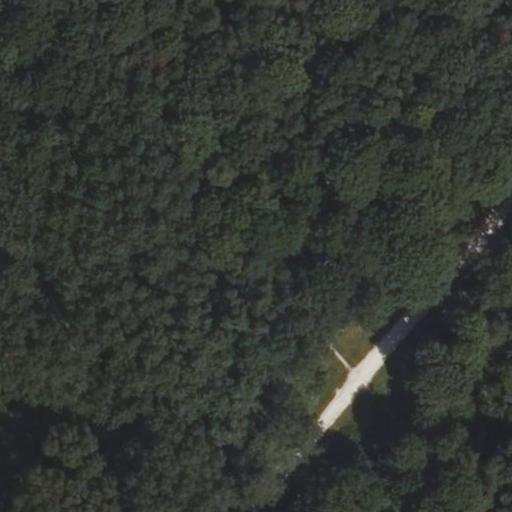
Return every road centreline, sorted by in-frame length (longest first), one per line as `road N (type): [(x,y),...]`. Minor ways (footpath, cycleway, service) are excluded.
road 1 (track): [(0,4),(270,245),(370,368)]
road 2 (track): [(250,511),(511,201)]
road 3 (track): [(359,382),(488,511)]
